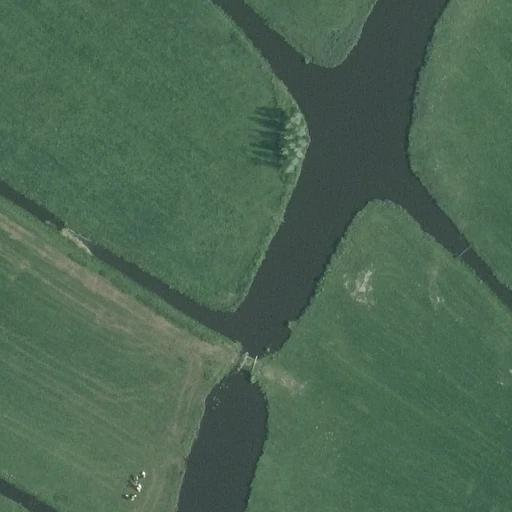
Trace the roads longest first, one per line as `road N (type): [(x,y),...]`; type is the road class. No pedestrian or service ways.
road 1 (track): [(310,401),(163,327),(0,221)]
road 2 (track): [(495,511),(310,401)]
